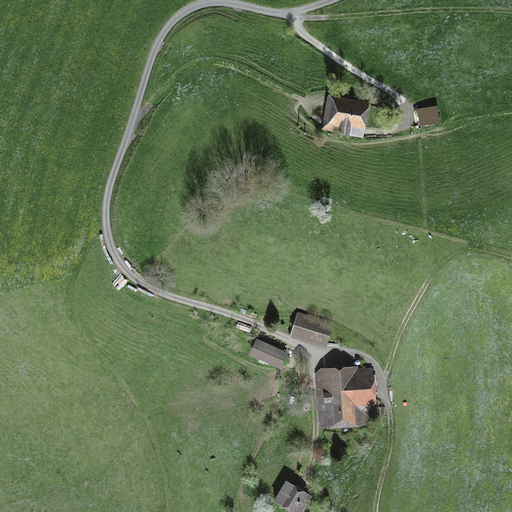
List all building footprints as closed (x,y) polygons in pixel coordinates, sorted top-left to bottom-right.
[(331,133),(348,136),(349,125),(359,127),(363,107),(326,101),(322,130),(331,133)] [(417,107),(419,125),(440,123),(438,105),(417,107)] [(298,315),(292,335),(322,344),(329,324),(298,315)] [(258,341),(252,354),(279,366),(284,353),(258,341)] [(317,372),(320,421),(361,419),(360,407),(356,407),(356,402),(373,401),(371,369),(317,372)] [(290,511),(300,511),(309,498),(285,482),(273,501),(290,511)]
